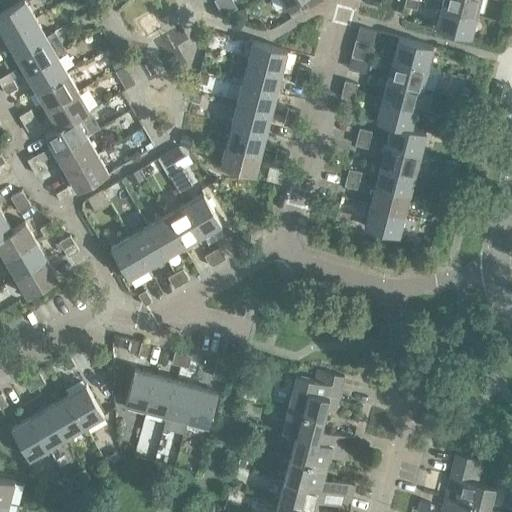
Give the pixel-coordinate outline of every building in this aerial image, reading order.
[(20,0),(0,12),(0,27),(6,37),(36,19),(24,0),(20,0)] [(233,0),(215,0),(224,15),(238,7),(233,0)] [(405,0),(404,5),(417,8),(418,0),(405,0)] [(443,0),(442,5),(477,14),(480,0),(443,0)] [(477,14),(442,5),(436,26),(471,35),(477,14)] [(6,37),(16,55),(47,37),(36,19),(6,37)] [(434,45),(399,36),(393,57),(428,67),(434,45)] [(16,55),(27,72),(57,54),(47,37),(16,55)] [(356,39),(354,48),(366,51),(369,42),(356,39)] [(254,40),(248,61),(282,71),(288,49),(254,40)] [(366,51),(354,48),(351,56),(364,59),(366,51)] [(37,90),(68,72),(57,54),(27,72),(37,90)] [(393,57),(389,76),(424,85),(428,67),(393,57)] [(248,61),(243,82),(277,91),(282,71),(248,61)] [(299,66),(297,74),(309,78),(312,69),(299,66)] [(0,76),(0,81),(2,85),(13,79),(9,72),(0,76)] [(37,90),(48,108),(78,90),(68,72),(37,90)] [(309,78),(297,74),(294,83),(307,86),(309,78)] [(389,76),(383,96),(418,106),(424,85),(389,76)] [(13,79),(2,85),(7,93),(18,86),(13,79)] [(345,80),(343,88),(355,91),(357,83),(345,80)] [(277,91),(243,82),(237,102),(271,112),(277,91)] [(355,91),(343,88),(341,96),(353,99),(355,91)] [(76,115),(77,117),(90,109),(78,90),(48,108),(58,125),(76,115)] [(418,106),(383,96),(377,120),(392,124),(412,129),(413,127),(418,106)] [(237,102),(232,122),(266,131),(271,112),(237,102)] [(452,117),(462,119),(465,109),(459,107),(455,106),(452,117)] [(288,107),(286,115),(299,118),(301,110),(288,107)] [(19,115),(23,122),(34,116),(30,108),(19,115)] [(87,134),(77,117),(76,115),(58,125),(46,133),(57,152),(87,134)] [(299,118),(286,115),(284,123),(296,127),(299,118)] [(23,122),(27,130),(28,130),(39,123),(34,116),(23,122)] [(232,122),(226,143),(260,152),(266,131),(232,122)] [(392,124),(387,142),(421,151),(426,130),(413,127),(412,129),(392,124)] [(360,127),(357,135),(370,138),(372,130),(360,127)] [(57,152),(67,169),(97,151),(87,134),(57,152)] [(370,138),(357,135),(355,143),(368,147),(370,138)] [(387,142),(382,162),(416,171),(421,151),(387,142)] [(260,152),(226,143),(220,164),(255,174),(260,152)] [(159,157),(168,172),(178,166),(174,161),(186,154),(180,144),(159,157)] [(277,147),(275,156),(288,159),(290,151),(277,147)] [(109,171),(97,151),(67,169),(79,189),(109,171)] [(28,159),(32,166),(43,160),(39,152),(28,159)] [(288,159),(275,156),(273,164),(286,167),(288,159)] [(0,172),(10,167),(5,159),(0,162),(0,172)] [(36,174),(36,173),(47,167),(43,160),(32,166),(36,174)] [(416,171),(382,162),(376,183),(410,192),(416,171)] [(349,167),(347,176),(360,179),(362,170),(349,167)] [(360,179),(347,176),(344,184),(357,187),(360,179)] [(376,183),(370,204),(405,213),(410,192),(376,183)] [(61,199),(72,193),(68,185),(56,192),(61,199)] [(11,195),(15,203),(26,196),(22,189),(11,195)] [(204,191),(185,202),(203,234),(223,223),(204,191)] [(19,210),(30,204),(31,204),(26,196),(15,203),(19,210)] [(168,212),(186,244),(203,234),(185,202),(168,212)] [(399,234),(405,213),(370,204),(365,225),(399,234)] [(0,234),(12,227),(2,209),(0,210),(0,234)] [(338,209),(336,217),(336,218),(348,221),(351,213),(338,209)] [(168,212),(150,223),(168,254),(186,244),(168,212)] [(24,220),(12,227),(0,234),(0,249),(4,257),(35,239),(24,220)] [(56,228),(51,220),(40,226),(45,234),(56,228)] [(150,223),(132,233),(150,264),(168,254),(150,223)] [(150,264),(132,233),(110,245),(129,277),(150,264)] [(59,240),(64,248),(75,241),(70,234),(59,240)] [(4,257),(15,275),(46,257),(35,239),(4,257)] [(75,241),(64,248),(68,255),(79,248),(75,241)] [(219,261),(226,257),(220,246),(212,250),(219,261)] [(219,261),(212,250),(205,254),(211,265),(219,261)] [(46,257),(15,275),(26,295),(57,277),(46,257)] [(182,283),(189,278),(183,267),(176,271),(182,283)] [(182,283),(176,271),(168,276),(175,287),(182,283)] [(146,289),(138,293),(144,305),(153,300),(146,289)] [(141,341),(138,354),(147,356),(150,343),(141,341)] [(180,365),(184,352),(175,350),(172,363),(180,365)] [(192,354),(184,352),(180,365),(188,367),(192,354)] [(67,369),(75,364),(68,353),(61,357),(67,369)] [(216,361),(213,374),(222,376),(225,363),(216,361)] [(151,409),(160,375),(134,368),(126,402),(151,409)] [(342,386),(345,376),(318,368),(315,379),(342,386)] [(39,371),(31,375),(37,386),(45,382),(39,371)] [(31,375),(23,380),(30,391),(37,386),(31,375)] [(180,380),(160,375),(151,409),(171,414),(180,380)] [(289,407),(324,416),(327,405),(336,408),(342,386),(315,379),(297,375),(289,407)] [(190,419),(199,385),(180,380),(171,414),(190,419)] [(104,414),(86,383),(65,395),(83,426),(104,414)] [(218,390),(199,385),(190,419),(210,424),(218,390)] [(65,395),(49,405),(66,435),(83,426),(65,395)] [(49,405),(32,415),(50,445),(66,435),(49,405)] [(321,428),(324,416),(289,407),(282,430),(297,434),(297,432),(350,445),(353,435),(330,429),(330,430),(321,428)] [(50,445),(32,415),(11,427),(29,457),(50,445)] [(292,454),(327,463),(329,454),(337,456),(337,457),(347,459),(350,445),(297,432),(297,434),(292,454)] [(456,453),(454,463),(481,471),(484,460),(456,453)] [(292,454),(286,476),(353,494),(356,483),(332,477),(332,478),(324,476),(327,463),(292,454)] [(454,463),(451,474),(448,486),(457,488),(454,498),(491,508),(497,486),(479,481),(481,471),(454,463)] [(0,475),(0,500),(8,503),(15,480),(0,475)] [(327,500),(350,506),(353,494),(286,476),(280,498),(316,507),(319,497),(327,499),(327,500)] [(451,510),(450,511),(489,511),(491,508),(454,498),(454,499),(445,496),(442,508),(451,510)] [(280,498),(276,511),(314,511),(316,507),(280,498)] [(420,499),(418,509),(427,511),(431,501),(420,499)] [(5,511),(8,503),(0,500),(0,511),(5,511)]
